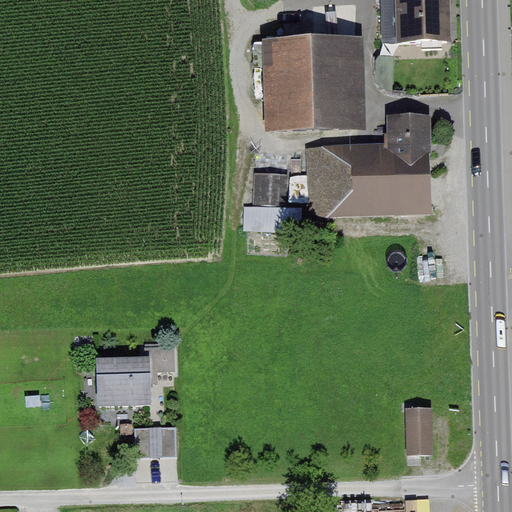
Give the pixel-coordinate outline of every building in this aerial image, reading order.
[(448,0),(382,0),(384,50),(450,48),(448,0)] [(361,43),(261,47),(265,140),(365,136),(361,43)] [(387,154),(312,155),(313,224),(434,222),(433,117),(386,117),(387,154)] [(145,362),(94,364),(96,420),(147,419),(145,362)] [(433,415),(405,416),(406,462),(434,461),(433,415)] [(138,425),(138,455),(179,456),(180,426),(138,425)]
